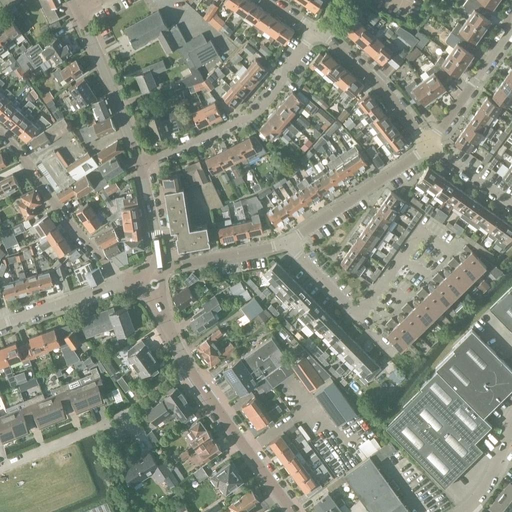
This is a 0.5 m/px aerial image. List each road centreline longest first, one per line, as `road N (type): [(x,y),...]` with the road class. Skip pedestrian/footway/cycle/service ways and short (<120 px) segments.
road 1 (tertiary): [(295,511),(186,363),(165,320),(157,274)]
road 2 (residential): [(140,165),(257,110),(311,32)]
road 3 (residential): [(129,281),(0,133)]
road 4 (residential): [(286,243),(427,145)]
road 5 (tertiary): [(140,165),(79,10)]
road 6 (residential): [(427,145),(368,77),(311,32)]
road 7 (residential): [(427,145),(511,27)]
road 8 (residential): [(0,325),(129,281)]
road 9 (residential): [(157,274),(286,243)]
